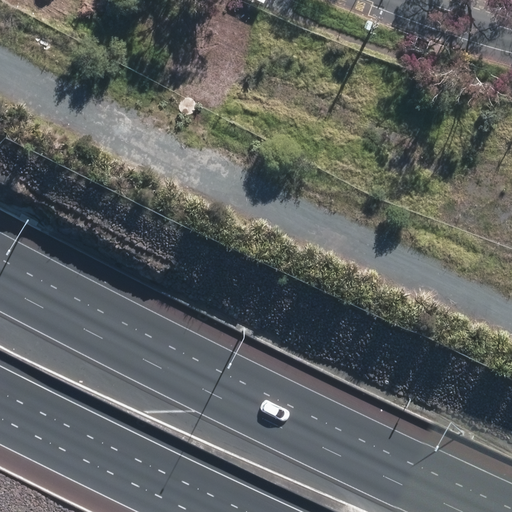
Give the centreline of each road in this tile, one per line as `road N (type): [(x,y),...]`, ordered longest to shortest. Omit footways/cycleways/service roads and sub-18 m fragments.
road 1 (motorway): [(0,283),(458,511)]
road 2 (motorway): [(242,511),(0,391)]
